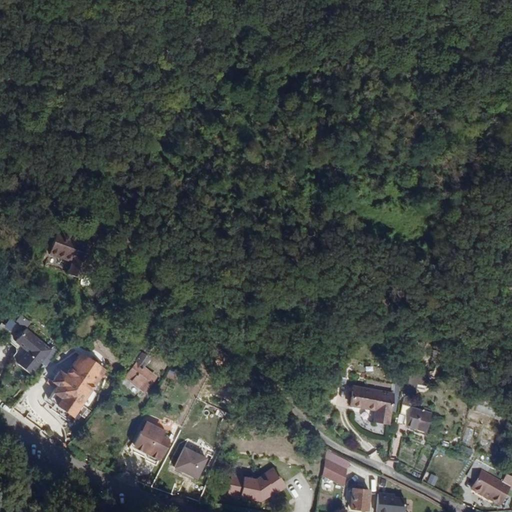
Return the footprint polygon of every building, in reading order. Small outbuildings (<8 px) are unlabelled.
[(80,216),(93,204),(77,189),(65,202),(80,216)] [(93,269),(87,266),(96,242),(59,229),(50,254),(73,262),(69,274),(82,279),(80,285),(86,287),(92,283),(95,276),(93,269)] [(33,324),(43,329),(46,322),(36,317),(33,324)] [(51,351),(26,330),(16,343),(28,353),(18,365),(31,376),(51,351)] [(143,367),(149,359),(142,353),(136,361),(143,367)] [(73,416),(105,371),(95,363),(91,360),(81,354),(66,376),(60,371),(52,381),(58,386),(49,399),(55,403),(51,409),(71,423),(75,417),(73,416)] [(143,392),(155,377),(136,361),(124,376),(143,392)] [(427,385),(429,371),(412,368),(408,390),(417,391),(418,383),(427,385)] [(388,424),(394,394),(354,387),(351,405),(376,410),(374,421),(388,424)] [(411,407),(413,400),(404,398),(402,404),(411,407)] [(407,426),(426,431),(432,410),(424,408),(423,411),(411,407),(402,404),(399,421),(408,423),(407,426)] [(157,462),(166,446),(159,442),(161,438),(154,435),(156,430),(147,425),(142,434),(141,433),(133,447),(136,448),(136,451),(140,453),(143,452),(147,454),(146,456),(147,460),(154,464),(157,462)] [(472,444),(478,430),(470,427),(464,441),(472,444)] [(159,442),(166,446),(168,442),(161,438),(159,442)] [(466,446),(462,455),(470,458),(474,450),(466,446)] [(206,458),(185,448),(175,467),(183,471),(196,478),(206,458)] [(347,459),(326,449),(324,477),(343,487),(347,459)] [(511,474),(478,459),(468,476),(477,481),(472,489),(500,504),(510,486),(511,487),(511,474)] [(370,471),(366,471),(366,470),(353,468),(354,463),(348,462),(347,467),(346,467),(345,475),(365,477),(366,476),(369,477),(370,471)] [(228,495),(261,502),(273,495),(274,497),(287,489),(275,469),(257,480),(232,475),(228,495)] [(195,481),(196,478),(183,471),(181,474),(195,481)] [(371,484),(371,486),(380,487),(382,475),(373,474),(371,484)] [(437,486),(439,476),(429,474),(427,484),(437,486)] [(368,502),(368,510),(351,508),(353,489),(348,488),(347,497),(349,497),(348,511),(360,511),(369,511),(371,502),(368,502)] [(369,490),(353,489),(351,508),(368,510),(368,502),(369,490)] [(405,511),(407,497),(378,495),(377,511),(405,511)]
